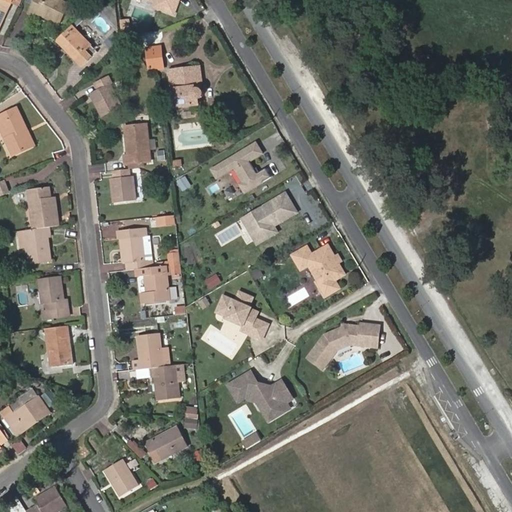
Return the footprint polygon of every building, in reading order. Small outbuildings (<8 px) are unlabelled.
[(0,0),(0,26),(11,3),(12,0),(0,0)] [(39,10),(62,20),(71,0),(35,0),(31,10),(38,13),(39,10)] [(136,0),(138,3),(150,7),(153,7),(155,6),(161,8),(160,12),(162,16),(179,22),(185,1),(181,0),(136,0)] [(130,23),(122,24),(123,31),(125,33),(131,33),(130,23)] [(88,64),(101,51),(75,24),(62,37),(88,64)] [(86,66),(88,64),(62,37),(59,39),(86,66)] [(155,49),(148,49),(150,64),(157,63),(162,63),(161,48),(155,49)] [(203,96),(204,94),(200,68),(170,72),(172,88),(176,87),(179,109),(200,107),(200,100),(202,99),(203,97),(203,96)] [(111,77),(97,84),(101,91),(112,85),(114,84),(111,77)] [(104,116),(124,106),(112,85),(101,91),(93,95),(104,116)] [(25,131),(28,130),(18,108),(0,116),(0,125),(0,126),(3,125),(10,138),(7,140),(14,155),(32,146),(25,131)] [(0,126),(7,140),(10,138),(3,125),(0,126)] [(150,152),(149,142),(149,127),(130,128),(131,143),(127,143),(127,156),(124,156),(124,164),(150,163),(150,152)] [(32,146),(35,144),(28,130),(25,131),(32,146)] [(231,172),(243,194),(274,177),(268,168),(259,173),(253,161),(267,153),(260,140),(211,166),(218,179),(231,172)] [(114,204),(135,202),(132,177),(129,178),(128,169),(115,171),(115,180),(111,180),(114,204)] [(50,227),(60,226),(57,201),(53,202),(53,197),(51,187),(29,189),(33,229),(50,227)] [(283,232),(280,226),(302,214),(290,190),(242,216),(258,245),(283,232)] [(158,224),(172,222),(171,216),(157,217),(158,224)] [(29,265),(53,261),(50,236),(52,236),(50,227),(33,229),(25,230),(27,248),(29,265)] [(142,262),(145,261),(142,238),(146,238),(146,229),(120,231),(122,241),(124,264),(127,264),(127,271),(139,270),(142,269),(142,262)] [(18,231),(20,249),(27,248),(25,230),(18,231)] [(344,274),(338,264),(334,257),(328,246),(312,256),(307,248),(293,256),(301,270),(309,265),(319,282),(317,283),(325,297),(339,288),(334,280),(344,274)] [(175,252),(168,253),(169,266),(174,265),(177,265),(175,252)] [(143,305),(170,302),(166,266),(142,269),(139,270),(140,278),(146,278),(147,288),(148,293),(142,294),(143,305)] [(69,300),(65,300),(62,275),(39,279),(42,304),(46,303),(47,311),(43,311),(44,319),(70,315),(69,300)] [(287,295),(291,304),(309,295),(305,287),(287,295)] [(250,309),(248,309),(252,299),(239,293),(235,302),(223,297),(216,314),(226,318),(225,319),(242,327),(250,330),(248,335),(261,341),(267,326),(255,321),(253,317),(248,314),(250,311),(250,309)] [(255,321),(258,314),(250,311),(248,314),(253,317),(255,321)] [(352,345),(378,349),(381,327),(362,324),(361,327),(348,326),(348,329),(344,330),(343,328),(325,335),(308,359),(323,371),(338,351),(352,345)] [(51,367),(73,365),(68,325),(46,328),(51,367)] [(242,327),(240,332),(248,335),(250,330),(242,327)] [(134,361),(135,369),(152,368),(172,366),(170,348),(163,349),(161,333),(138,335),(141,360),(134,361)] [(179,381),(187,380),(185,364),(172,366),(152,368),(153,377),(155,377),(157,401),(181,398),(179,381)] [(52,377),(74,374),(73,365),(51,367),(52,377)] [(287,404),(293,400),(282,382),(269,390),(267,387),(261,385),(258,386),(251,374),(228,387),(239,404),(247,399),(249,403),(258,404),(263,402),(267,409),(263,412),(270,423),(291,410),(287,404)] [(1,412),(16,433),(43,415),(44,417),(51,413),(34,389),(1,412)] [(258,404),(263,412),(267,409),(263,402),(258,404)] [(187,426),(197,427),(199,407),(188,406),(187,426)] [(16,433),(18,435),(44,417),(43,415),(16,433)] [(0,442),(8,437),(0,425),(0,442)] [(156,462),(188,446),(178,426),(147,443),(156,462)] [(243,443),(247,450),(261,441),(257,435),(243,443)] [(141,458),(144,455),(129,439),(126,442),(141,458)] [(120,495),(139,484),(124,459),(105,471),(120,495)] [(26,511),(57,511),(68,505),(56,486),(36,499),(39,504),(42,510),(38,511),(35,511),(33,508),(26,511)]
